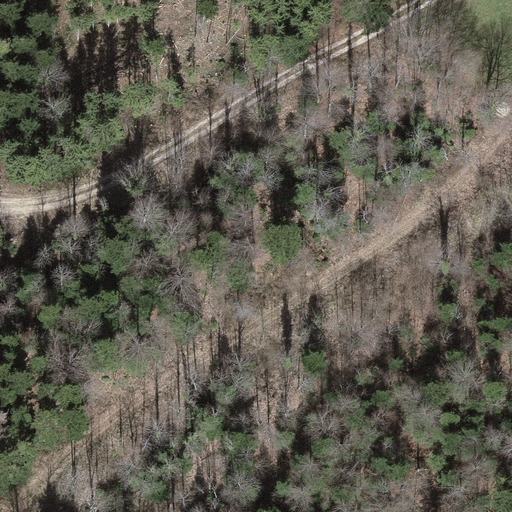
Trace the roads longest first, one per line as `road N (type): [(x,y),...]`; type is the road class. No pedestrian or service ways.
road 1 (track): [(511,125),(331,277),(111,423),(11,511)]
road 2 (track): [(422,0),(111,183),(43,207),(0,208)]
